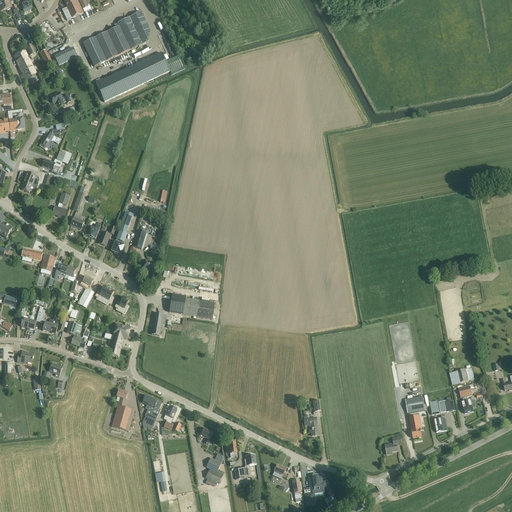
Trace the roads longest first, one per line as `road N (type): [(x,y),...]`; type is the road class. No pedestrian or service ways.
road 1 (residential): [(363,478),(291,454),(133,372)]
road 2 (residential): [(7,208),(144,300),(133,372)]
road 3 (unclassified): [(381,480),(511,409)]
road 4 (unclassified): [(388,490),(511,428)]
road 5 (residential): [(133,372),(0,340)]
road 6 (residential): [(7,208),(35,128),(20,84)]
